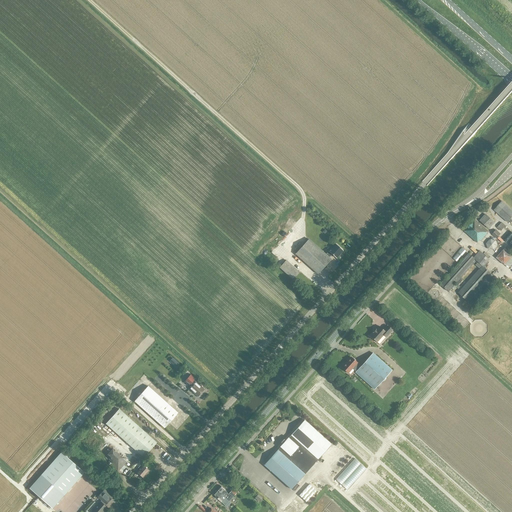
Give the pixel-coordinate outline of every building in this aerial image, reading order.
[(511,217),(511,209),(506,205),(506,204),(502,200),(494,210),(498,214),(508,222),(509,221),(511,223),(511,222),(511,219),(511,217)] [(489,229),(495,222),(486,214),(480,221),(489,229)] [(481,241),(489,232),(475,219),(464,231),(477,242),(480,240),(481,241)] [(504,229),(507,226),(502,222),(497,227),(501,231),(504,228),(504,229)] [(498,238),(501,234),(496,230),(493,234),(498,238)] [(337,258),(343,251),(335,244),(329,251),(326,254),(309,239),(296,254),(318,274),(331,259),(329,257),(332,254),(337,258)] [(494,250),(498,246),(496,240),(490,239),(486,243),(488,249),(494,250)] [(457,262),(466,251),(462,247),(458,252),(457,253),(453,258),(457,262)] [(508,268),(511,263),(511,257),(511,256),(503,249),(496,257),(504,265),(505,265),(508,268)] [(469,302),(470,301),(472,302),(482,291),(480,289),(493,275),(483,266),(490,259),(480,250),(473,257),(468,253),(449,275),(440,284),(449,292),(457,282),(458,282),(475,262),(477,263),(475,265),(480,269),(459,293),(469,302)] [(293,279),(300,272),(287,260),(280,267),(293,279)] [(386,337),(393,330),(387,325),(384,330),(380,326),(376,330),(376,329),(373,332),(374,333),(370,336),(377,342),(384,335),(386,337)] [(392,370),(373,353),(366,361),(360,367),(356,364),(357,362),(351,357),(342,367),(348,373),(353,368),(357,371),(356,372),(375,389),(392,370)] [(176,367),(179,363),(173,357),(170,361),(176,367)] [(198,396),(205,389),(194,380),(196,378),(191,374),(186,380),(192,386),(189,388),(198,396)] [(165,428),(178,413),(148,386),(135,401),(165,428)] [(144,457),(157,442),(119,409),(106,424),(144,457)] [(305,420),(289,438),(286,441),(285,441),(283,443),(284,443),(281,447),(265,465),(292,490),(332,445),(305,420)] [(109,445),(100,456),(118,472),(127,461),(123,458),(113,448),(109,445)] [(41,475),(30,488),(52,508),(64,495),(85,472),(62,452),(41,475)] [(355,458),(336,478),(347,489),(367,468),(355,458)] [(134,468),(139,462),(137,460),(131,465),(134,468)] [(143,478),(150,471),(143,465),(141,464),(138,467),(139,468),(136,471),(137,472),(143,478)] [(107,479),(112,474),(108,470),(103,476),(107,479)] [(310,484),(300,495),(307,502),(317,490),(310,484)] [(220,485),(216,489),(229,501),(233,496),(236,493),(232,489),(229,494),(225,490),(220,485)] [(102,500),(92,511),(93,511),(103,511),(104,511),(105,511),(108,508),(104,504),(105,505),(113,497),(105,489),(98,497),(102,500)] [(229,501),(216,489),(213,493),(218,498),(219,497),(222,500),(221,502),(225,506),(229,501)] [(259,502),(263,498),(259,494),(255,498),(259,502)]
